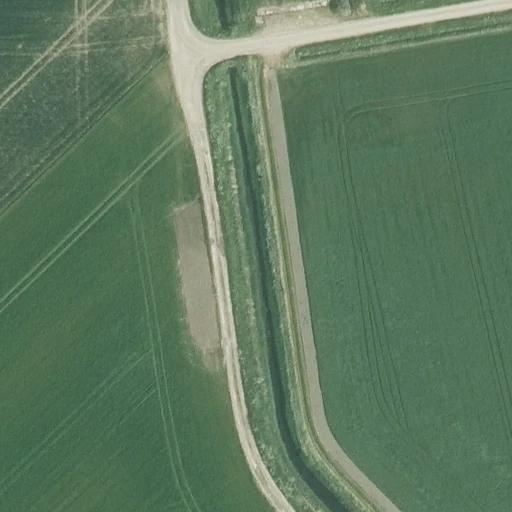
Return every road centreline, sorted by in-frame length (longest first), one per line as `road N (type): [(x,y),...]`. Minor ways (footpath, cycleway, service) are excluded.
road 1 (unclassified): [(286,511),(249,451),(201,140),(180,58)]
road 2 (unclassified): [(180,58),(511,1)]
